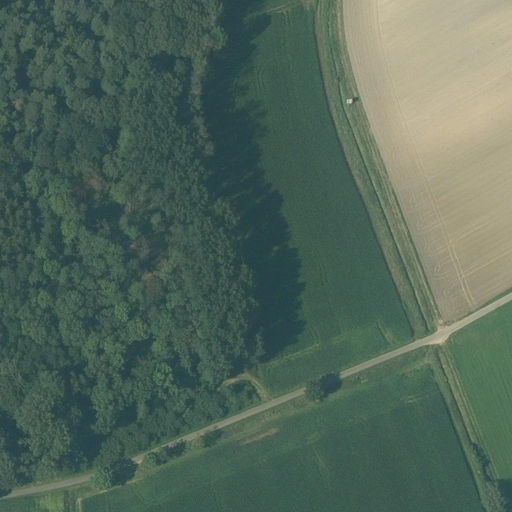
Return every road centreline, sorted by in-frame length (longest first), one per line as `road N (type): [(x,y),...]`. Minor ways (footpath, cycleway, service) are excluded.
road 1 (unclassified): [(0,495),(60,485),(444,333),(511,294)]
road 2 (track): [(444,333),(355,97),(339,0)]
